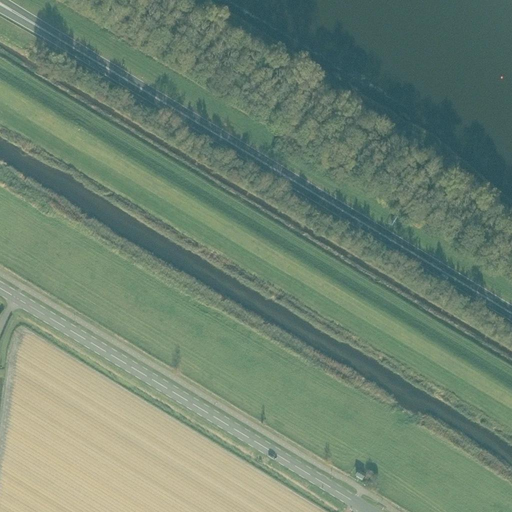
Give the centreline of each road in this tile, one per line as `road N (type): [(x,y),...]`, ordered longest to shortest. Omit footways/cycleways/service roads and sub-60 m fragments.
road 1 (primary): [(511,314),(12,12)]
road 2 (tertiary): [(370,511),(0,289)]
